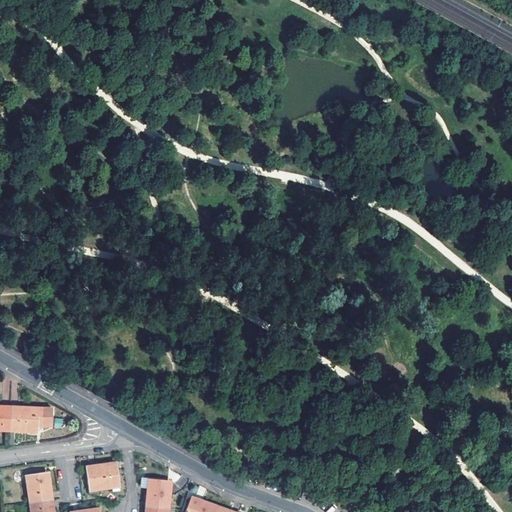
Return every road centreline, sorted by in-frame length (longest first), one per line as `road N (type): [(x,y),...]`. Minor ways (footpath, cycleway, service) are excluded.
road 1 (residential): [(131,432),(222,483),(297,511)]
road 2 (residential): [(0,353),(116,424)]
